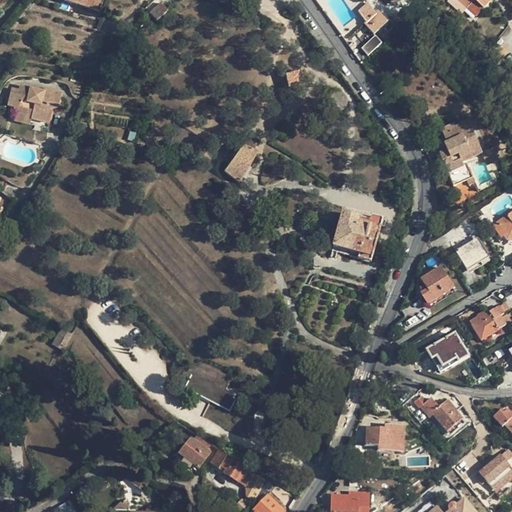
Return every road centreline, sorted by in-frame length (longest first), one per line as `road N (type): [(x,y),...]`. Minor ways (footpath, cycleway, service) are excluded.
road 1 (residential): [(303,0),(421,178),(421,231),(371,362)]
road 2 (residential): [(371,362),(341,442),(299,511)]
road 3 (residential): [(371,362),(511,276)]
road 4 (residential): [(371,362),(475,394),(511,393)]
